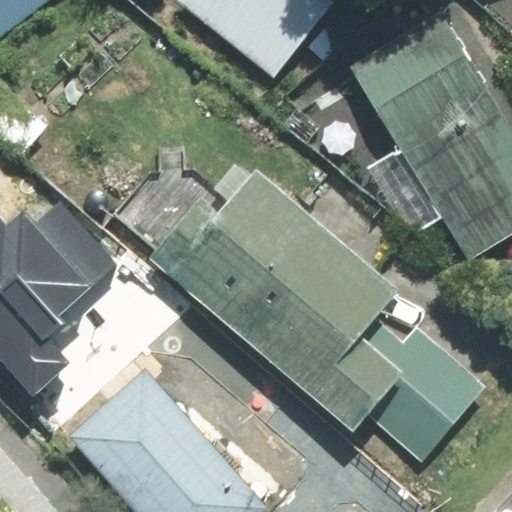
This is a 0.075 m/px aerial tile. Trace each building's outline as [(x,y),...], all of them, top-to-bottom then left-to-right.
[(0,0),(0,41),(58,0),(0,0)] [(351,0),(188,0),(188,1),(296,78),(351,0)] [(480,259),(511,239),(511,87),(461,3),(364,62),(409,136),(377,156),(424,233),(453,215),(480,259)] [(455,327),(463,317),(375,239),(385,228),(349,197),(340,207),(269,143),(168,257),(366,434),(417,376),(467,420),(508,374),(455,327)] [(140,261),(73,205),(13,277),(80,333),(140,261)] [(274,511),(223,347),(121,379),(141,446),(93,461),(108,511),(114,511),(158,498),(161,511),(274,511)]
